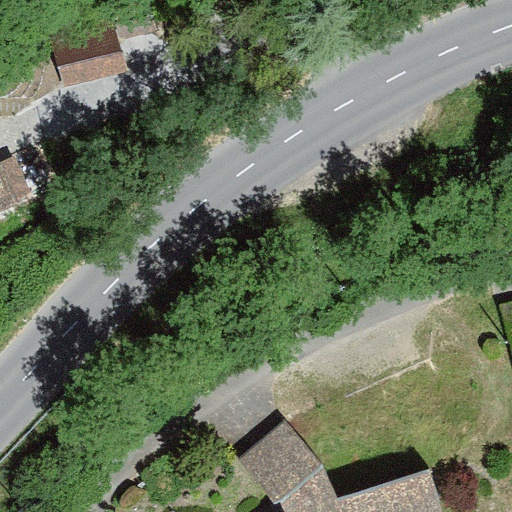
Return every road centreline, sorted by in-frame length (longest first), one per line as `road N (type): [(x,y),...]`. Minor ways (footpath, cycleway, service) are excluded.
road 1 (tertiary): [(511,24),(375,81),(271,148),(158,238),(0,404)]
road 2 (residential): [(86,511),(239,388),(345,320),(511,258)]
road 3 (unknown): [(375,81),(315,43),(213,46),(93,89),(0,134)]
